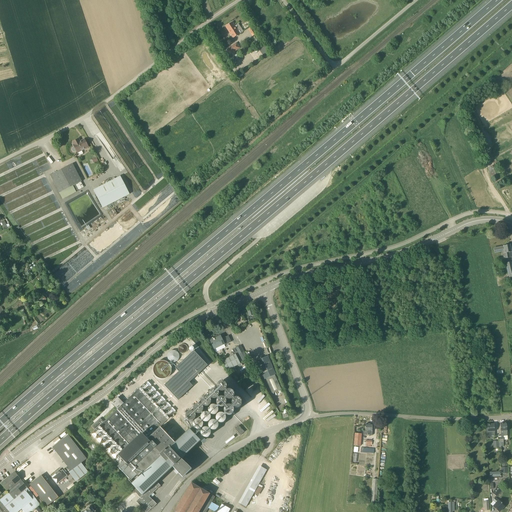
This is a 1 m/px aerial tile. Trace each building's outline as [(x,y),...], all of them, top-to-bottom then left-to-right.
[(233,38),(240,34),(232,22),(225,27),(233,38)] [(248,29),(252,37),(258,33),(254,26),(248,29)] [(226,49),(230,55),(240,48),(237,43),(226,49)] [(84,139),(80,142),(79,139),(72,142),(74,145),(73,145),(74,147),(73,147),(72,148),(72,149),(72,150),(73,151),(73,152),(75,152),(76,152),(76,151),(77,153),(88,147),(84,139)] [(501,176),(496,165),(488,168),(493,179),(501,176)] [(77,184),(68,166),(50,175),(59,193),(60,193),(63,199),(76,192),(73,186),(77,184)] [(103,208),(130,194),(120,176),(93,190),(103,208)] [(6,255),(11,252),(17,248),(15,245),(4,252),(6,255)] [(504,259),(511,257),(511,255),(510,245),(503,246),(504,247),(493,248),(494,253),(502,252),(504,259)] [(210,341),(214,349),(224,344),(225,345),(231,342),(228,336),(225,337),(226,340),(223,342),(220,336),(210,341)] [(248,359),(241,345),(236,348),(243,362),(248,359)] [(179,371),(164,385),(177,399),(193,384),(190,381),(208,364),(194,349),(175,367),(179,371)] [(165,361),(177,361),(176,351),(165,351),(165,361)] [(222,361),(227,371),(240,364),(236,354),(222,361)] [(268,356),(257,361),(265,380),(266,379),(272,394),(281,390),(275,375),(276,375),(268,356)] [(132,484),(137,489),(140,493),(138,495),(140,498),(136,502),(146,511),(147,511),(156,504),(149,497),(160,486),(157,482),(174,466),(183,476),(190,469),(181,459),(200,441),(189,429),(182,436),(176,443),(175,443),(160,427),(169,419),(170,420),(174,416),(174,415),(176,412),(147,381),(124,403),(118,397),(112,403),(118,409),(104,422),(100,418),(92,426),(95,430),(92,433),(121,464),(118,467),(130,479),(129,480),(132,484)] [(224,383),(223,382),(221,382),(220,382),(218,384),(217,384),(217,386),(217,387),(217,388),(217,389),(218,390),(217,390),(216,390),(215,390),(214,390),(212,390),(211,390),(210,391),(209,393),(209,395),(209,396),(208,398),(207,397),(206,397),(204,397),(203,398),(202,399),(201,400),(201,403),(201,404),(200,405),(199,404),(197,404),(196,405),(194,406),(194,407),(193,408),(193,409),(193,411),(194,411),(193,412),(192,412),(190,412),(189,412),(188,413),(187,413),(186,414),(186,415),(186,416),(186,418),(186,419),(187,420),(187,421),(188,421),(189,421),(190,421),(191,421),(192,421),(193,421),(194,421),(193,422),(193,423),(193,424),(193,425),(193,426),(193,427),(194,428),(195,429),(196,429),(197,429),(198,430),(200,429),(201,430),(201,431),(200,432),(200,433),(201,435),(202,436),(203,437),(204,437),(205,438),(206,438),(208,437),(209,436),(210,436),(210,435),(211,433),(211,432),(210,431),(210,430),(209,429),(210,429),(211,430),(212,430),(213,430),(214,430),(216,430),(217,429),(218,428),(218,427),(218,426),(218,424),(218,423),(217,422),(218,422),(219,423),(220,423),(222,423),(223,423),(224,422),(225,421),(225,420),(226,420),(226,419),(226,418),(226,417),(225,416),(225,415),(224,415),(225,414),(226,415),(227,415),(228,415),(229,416),(230,415),(231,415),(232,414),(233,413),(234,412),(234,411),(234,410),(234,409),(233,408),(232,407),(233,408),(235,408),(236,408),(237,408),(238,408),(238,407),(239,407),(240,407),(240,406),(241,405),(241,404),(242,403),(242,402),(241,401),(241,400),(240,399),(239,398),(238,397),(237,397),(236,397),(235,397),(234,397),(233,398),(234,397),(234,396),(234,395),(234,394),(233,393),(233,392),(232,391),(231,390),(230,389),(228,389),(227,389),(226,389),(227,388),(227,387),(226,385),(225,384),(224,383)] [(504,436),(507,436),(506,423),(500,424),(501,437),(498,438),(499,446),(504,446),(503,437),(504,436)] [(372,435),(372,424),(366,424),(365,431),(363,431),(363,435),(372,435)] [(495,436),(494,432),(494,424),(487,425),(488,428),(486,428),(487,436),(495,436)] [(241,435),(244,432),(239,426),(235,429),(241,435)] [(89,472),(81,463),(87,459),(68,435),(53,447),(71,471),(69,473),(76,482),(89,472)] [(56,484),(67,476),(63,470),(61,472),(60,470),(58,471),(59,473),(52,479),(56,484)] [(29,504),(36,499),(15,472),(1,484),(9,493),(0,500),(1,502),(0,502),(0,511),(3,511),(7,509),(9,511),(17,511),(21,509),(22,510),(29,504)] [(30,485),(46,506),(58,497),(41,475),(30,485)] [(376,502),(378,479),(372,479),(371,496),(369,496),(368,500),(371,500),(371,502),(376,502)] [(191,483),(174,511),(206,511),(215,497),(191,483)] [(255,493),(258,496),(263,489),(259,486),(255,493)] [(496,496),(502,490),(498,487),(493,493),(496,496)] [(211,490),(226,499),(227,497),(212,488),(211,490)] [(502,503),(495,497),(493,500),(496,503),(493,507),(499,511),(504,506),(501,504),(502,503)] [(36,499),(29,504),(34,510),(40,504),(36,499)]
